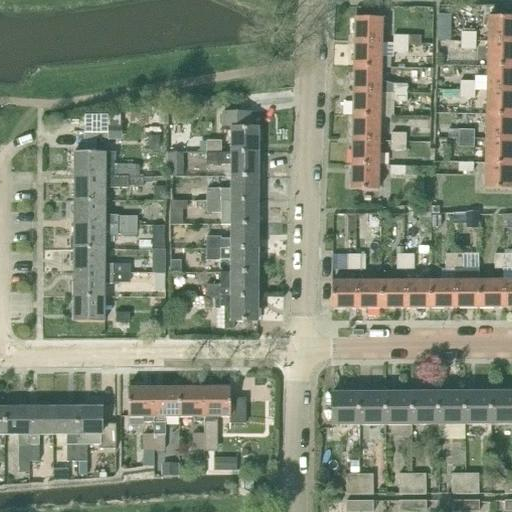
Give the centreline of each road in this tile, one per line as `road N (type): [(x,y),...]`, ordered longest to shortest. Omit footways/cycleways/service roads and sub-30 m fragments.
road 1 (residential): [(299,349),(316,0)]
road 2 (residential): [(0,350),(299,349)]
road 3 (residential): [(299,349),(511,348)]
road 4 (residential): [(295,511),(299,349)]
